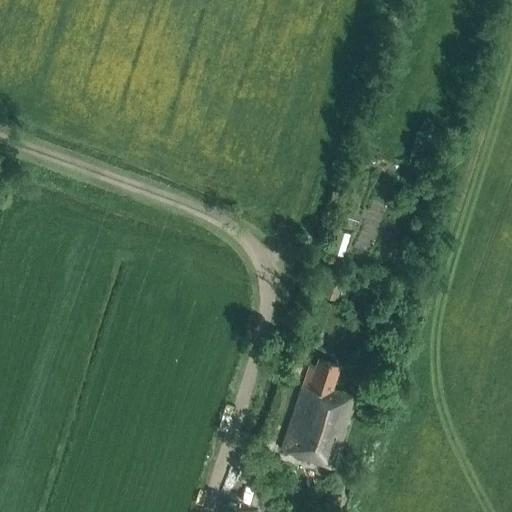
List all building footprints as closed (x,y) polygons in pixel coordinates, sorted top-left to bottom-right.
[(358,222),(343,217),(341,223),(356,229),(358,222)] [(349,234),(337,230),(330,252),(342,256),(349,234)] [(327,280),(323,293),(336,297),(340,284),(327,280)] [(332,466),(355,396),(332,389),(339,366),(318,359),(315,368),(309,366),(281,449),(332,466)] [(294,382),(300,366),(290,363),(285,379),(294,382)] [(323,511),(326,511),(335,511),(341,496),(330,492),(323,511)]
